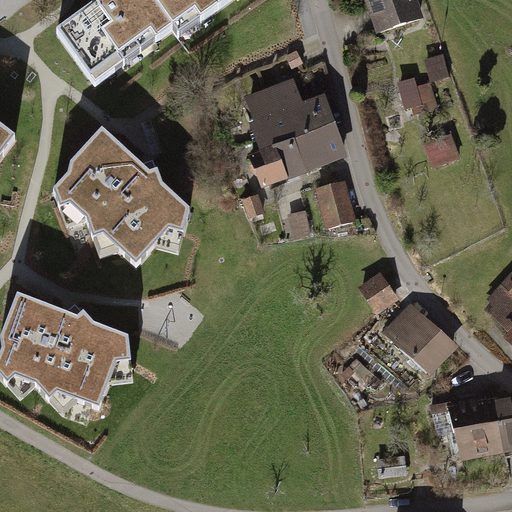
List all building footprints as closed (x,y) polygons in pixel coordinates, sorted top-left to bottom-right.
[(103,0),(55,35),(94,88),(115,72),(107,62),(146,33),(155,44),(172,31),(149,0),(103,0)] [(149,0),(172,31),(193,15),(200,25),(233,0),(149,0)] [(359,0),(373,39),(418,24),(409,0),(359,0)] [(421,62),(430,87),(446,82),(438,57),(421,62)] [(393,88),(402,114),(417,108),(420,118),(435,113),(426,88),(415,91),(412,82),(393,88)] [(289,83),(239,102),(250,129),(245,131),(255,157),(245,161),(257,194),(346,160),(322,99),(299,108),(289,83)] [(0,163),(19,138),(0,124),(0,163)] [(68,177),(52,194),(60,215),(72,211),(87,225),(95,244),(106,240),(138,270),(172,234),(186,238),(193,211),(166,187),(159,171),(153,173),(102,129),(71,164),(68,177)] [(422,149),(429,174),(464,163),(456,138),(422,149)] [(340,183),(311,192),(324,234),(353,225),(340,183)] [(289,213),(294,238),(313,234),(307,209),(289,213)] [(511,274),(491,296),(496,301),(488,309),(511,333),(511,336),(509,339),(511,342),(511,274)] [(361,290),(377,313),(396,300),(381,277),(361,290)] [(77,318),(17,296),(1,341),(1,353),(0,356),(0,381),(8,390),(15,383),(37,390),(51,406),(60,399),(102,413),(118,368),(135,366),(132,340),(95,326),(86,312),(77,318)] [(386,337),(425,373),(449,347),(410,311),(386,337)] [(511,395),(511,394),(485,400),(495,451),(511,447),(511,395)] [(461,458),(495,451),(485,400),(433,410),(438,435),(456,431),(461,458)] [(372,464),(375,486),(405,483),(402,461),(372,464)]
